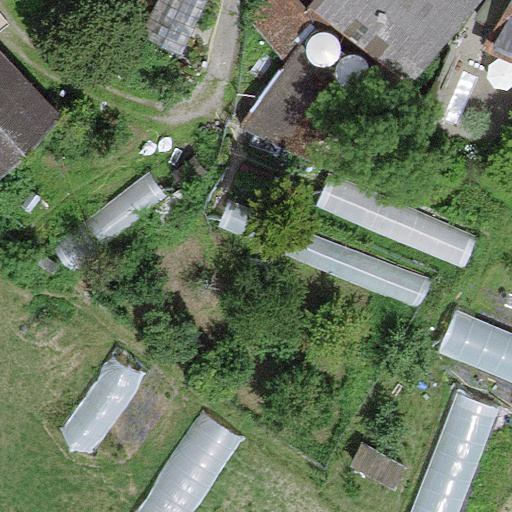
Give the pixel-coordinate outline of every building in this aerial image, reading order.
[(206,0),(156,0),(143,29),(184,48),(206,0)] [(318,16),(303,0),(260,0),(248,11),(281,49),(318,16)] [(311,0),(413,77),(469,0),(311,0)] [(511,0),(503,0),(482,41),(511,54),(511,0)] [(0,39),(0,163),(62,106),(0,39)] [(370,102),(291,47),(242,118),(320,173),(370,102)] [(153,170),(55,245),(76,272),(174,198),(153,170)] [(331,171),(318,203),(469,265),(482,234),(331,171)] [(430,277),(230,193),(217,224),(417,308),(430,277)] [(511,329),(456,306),(437,350),(511,382),(511,329)] [(151,371),(114,349),(63,431),(100,454),(151,371)] [(462,511),(502,406),(456,388),(409,511),(462,511)] [(194,511),(246,435),(203,407),(132,511),(194,511)]
